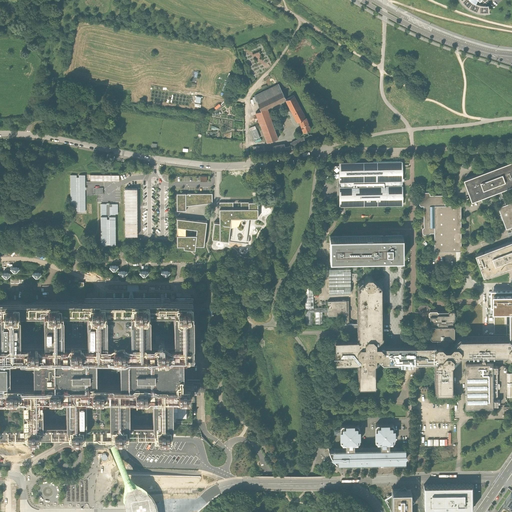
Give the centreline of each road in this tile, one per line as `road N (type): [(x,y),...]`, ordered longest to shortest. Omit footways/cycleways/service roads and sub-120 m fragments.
road 1 (unclassified): [(324,149),(206,166),(0,136)]
road 2 (unclassified): [(500,481),(323,481)]
road 3 (track): [(301,19),(250,92),(249,164)]
road 4 (track): [(381,71),(269,0)]
